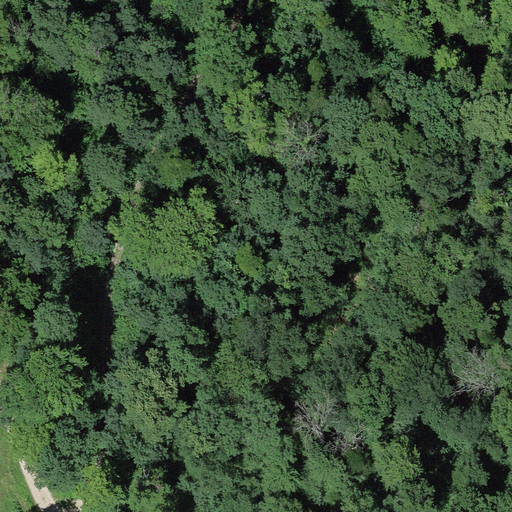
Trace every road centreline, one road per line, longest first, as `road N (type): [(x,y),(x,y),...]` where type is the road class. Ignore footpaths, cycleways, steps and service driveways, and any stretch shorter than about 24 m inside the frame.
road 1 (track): [(68,511),(121,220),(177,105),(252,0)]
road 2 (track): [(0,397),(48,511)]
